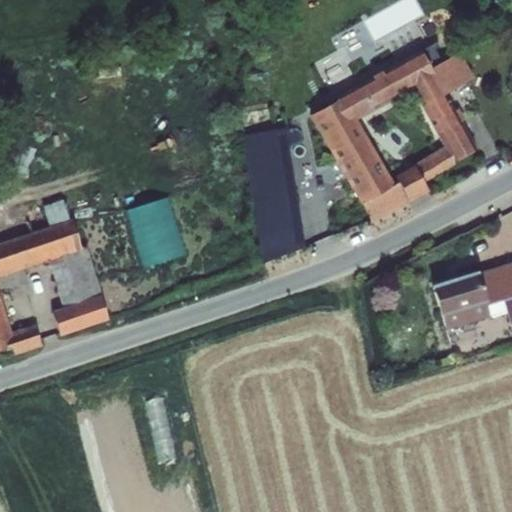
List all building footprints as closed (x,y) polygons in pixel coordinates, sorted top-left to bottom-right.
[(431,31),(403,46),(412,64),(422,58),(416,48),(430,40),(436,52),(441,49),(431,31)] [(472,32),(441,49),(446,58),(456,75),(486,58),(472,32)] [(403,46),(346,77),(349,82),(322,97),(336,123),(367,105),(365,100),(424,71),(446,58),(441,49),(436,52),(430,40),(416,48),(422,58),(412,64),(403,46)] [(401,165),(369,180),(379,199),(437,172),(432,160),(464,141),(460,134),(482,121),(456,75),(446,58),(424,71),(455,129),(404,156),(407,162),(401,165)] [(264,82),(276,230),(312,227),(299,79),(264,82)] [(367,105),(336,123),(369,180),(401,165),(367,105)] [(482,121),(460,134),(464,141),(486,128),(482,121)] [(143,263),(187,255),(175,196),(131,205),(143,263)] [(0,330),(18,325),(20,329),(46,321),(40,304),(14,312),(0,269),(35,258),(30,243),(67,232),(75,260),(80,258),(87,278),(58,287),(65,309),(110,293),(89,222),(83,223),(76,198),(0,222),(0,330)] [(511,251),(485,260),(488,271),(511,263),(511,251)] [(441,273),(452,314),(497,300),(494,291),(511,286),(511,263),(488,271),(485,260),(441,273)]
